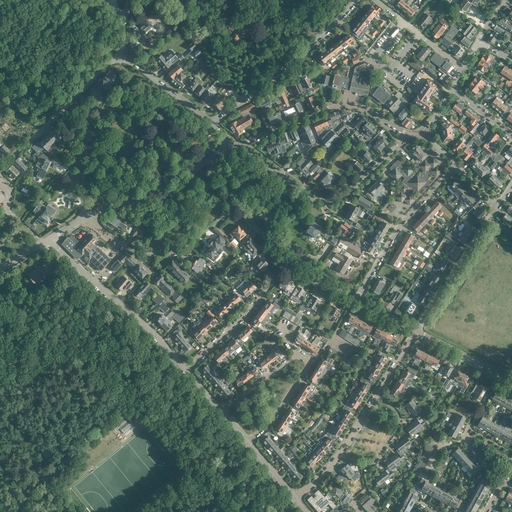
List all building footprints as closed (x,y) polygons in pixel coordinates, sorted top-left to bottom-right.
[(399,9),(400,10),(408,1),(407,0),(398,0),(396,2),(398,4),(396,6),(399,8),(399,9)] [(443,10),(444,9),(447,5),(441,0),(437,5),(443,10)] [(466,12),(472,4),(466,0),(463,0),(464,0),(462,2),(460,1),(457,5),(457,6),(459,7),(466,12)] [(408,1),(400,10),(402,12),(403,11),(406,13),(413,5),(408,1)] [(372,5),(367,12),(373,16),(374,17),(375,15),(377,12),(378,14),(381,10),(376,6),(375,8),(372,5)] [(413,5),(406,13),(410,17),(415,11),(416,13),(419,10),(417,8),(418,7),(415,5),(414,6),(413,5)] [(453,10),(447,5),(444,9),(450,14),(453,10)] [(367,12),(363,17),(369,21),(373,16),(367,12)] [(430,26),(435,20),(426,13),(418,23),(425,28),(427,24),(430,26)] [(359,21),(365,26),(368,28),(371,25),(370,24),(371,23),(369,21),(363,17),(359,21)] [(443,18),(431,33),(438,39),(450,24),(443,18)] [(503,21),(501,20),(498,24),(510,32),(511,29),(511,22),(505,18),(503,21)] [(149,23),(148,21),(138,30),(136,28),(134,26),(131,29),(133,31),(132,31),(142,42),(145,40),(143,37),(144,37),(142,35),(152,27),(151,25),(149,26),(148,24),(149,23)] [(359,21),(356,26),(361,31),(362,30),(365,26),(359,21)] [(470,26),(468,29),(475,35),(476,33),(475,33),(478,29),(468,21),(466,23),(470,26)] [(506,31),(497,25),(494,29),(503,35),(508,38),(511,34),(506,31)] [(366,33),(362,30),(361,31),(356,26),(352,30),(354,32),(352,34),(360,40),(366,33)] [(459,30),(454,27),(453,26),(445,35),(451,40),(459,30)] [(474,36),(475,35),(468,29),(465,32),(463,30),(460,28),(459,30),(471,39),(473,35),(474,36)] [(491,34),(503,42),(504,40),(498,36),(500,34),(494,30),(491,34)] [(235,32),(230,41),(236,44),(241,36),(235,32)] [(342,38),(349,46),(354,42),(355,41),(352,37),(350,38),(347,34),(342,38)] [(503,42),(491,34),(488,39),(494,43),(496,40),(502,45),(501,45),(506,49),(508,46),(505,44),(503,42)] [(448,48),(451,44),(454,41),(451,40),(445,35),(440,42),(448,48)] [(468,47),(472,42),(464,35),(460,39),(462,41),(461,42),(468,47)] [(338,42),(342,48),(344,50),(349,46),(342,38),(338,42)] [(465,50),(454,41),(451,44),(456,48),(453,52),(460,57),(465,50)] [(191,51),(196,47),(193,42),(187,47),(191,51)] [(342,48),(338,42),(333,46),(339,53),(339,54),(344,50),(342,48)] [(333,46),(328,49),(333,56),(336,53),(337,55),(339,53),(333,46)] [(422,61),(431,51),(425,46),(416,56),(422,61)] [(196,59),(203,53),(199,48),(192,54),(196,59)] [(333,56),(328,49),(324,53),(329,61),(330,61),(335,58),(333,56)] [(157,60),(165,70),(179,59),(180,61),(184,58),(180,53),(176,57),(171,51),(163,58),(161,56),(157,60)] [(429,59),(446,73),(452,66),(435,52),(429,59)] [(329,61),(324,53),(319,57),(320,58),(318,60),(322,65),(324,65),(329,61)] [(484,55),(480,61),(490,67),(494,61),(493,60),(495,57),(490,54),(488,57),(484,55)] [(483,74),(485,71),(487,72),(490,67),(480,61),(477,67),(479,68),(477,71),(483,74)] [(349,90),(356,92),(355,93),(358,94),(364,65),(364,63),(355,67),(354,68),(351,82),(349,90)] [(182,70),(180,68),(178,65),(175,68),(168,73),(169,74),(169,75),(170,77),(171,77),(173,79),(174,77),(182,70)] [(366,68),(364,65),(358,94),(367,96),(367,94),(372,73),(365,71),(366,68)] [(506,76),(510,70),(505,67),(501,72),(506,76)] [(110,84),(116,78),(109,70),(103,77),(110,84)] [(174,77),(173,79),(171,81),(176,86),(179,81),(180,81),(181,80),(181,81),(185,76),(180,72),(176,77),(177,77),(176,78),(174,77)] [(440,80),(445,84),(450,78),(444,73),(439,78),(441,79),(440,80)] [(313,88),(305,74),(301,77),(308,91),(313,88)] [(327,85),(330,76),(322,74),(319,83),(327,85)] [(332,86),(346,90),(349,79),(334,75),(332,86)] [(414,83),(419,87),(424,79),(419,76),(414,83)] [(475,78),(472,81),(481,88),(484,84),(486,85),(487,83),(486,82),(485,82),(477,76),(476,79),(475,78)] [(103,96),(105,94),(112,87),(109,85),(107,87),(110,84),(103,77),(99,81),(97,79),(89,88),(91,89),(88,92),(98,102),(101,98),(102,99),(103,97),(103,96)] [(194,80),(188,87),(192,91),(194,89),(196,91),(200,85),(203,82),(196,77),(194,80)] [(428,80),(419,92),(418,95),(413,101),(427,111),(429,110),(431,111),(433,108),(431,106),(432,105),(427,101),(429,98),(427,98),(431,93),(433,94),(435,91),(433,90),(436,86),(428,80)] [(179,81),(176,86),(181,90),(184,85),(180,81),(179,81)] [(481,88),(472,81),(470,84),(471,85),(469,87),(476,93),(473,96),(476,99),(480,94),(477,92),(481,88)] [(370,93),(383,103),(391,92),(384,87),(381,85),(378,83),(373,82),(370,93)] [(304,93),(307,91),(305,87),(302,89),(299,83),(298,84),(297,83),(291,86),(295,95),(301,92),(303,91),(304,93)] [(200,85),(196,91),(194,93),(199,96),(201,94),(203,96),(207,90),(209,88),(207,87),(205,89),(201,85),(200,85)] [(207,90),(203,96),(201,98),(206,102),(207,99),(210,101),(216,92),(210,87),(209,88),(207,90)] [(280,111),(287,107),(290,105),(282,89),(276,92),(281,103),(277,105),(277,104),(274,106),(277,112),(272,114),(276,123),(283,120),(281,117),(283,116),(280,111)] [(392,111),(401,102),(394,96),(392,98),(391,97),(388,99),(390,101),(386,105),(392,111)] [(262,111),(271,107),(267,97),(258,101),(262,111)] [(311,97),(308,98),(307,97),(304,98),(309,108),(315,106),(311,97)] [(495,108),(500,102),(497,100),(499,98),(497,97),(491,105),(495,108)] [(501,100),(500,102),(495,108),(499,111),(504,105),(501,103),(502,101),(501,100)] [(229,125),(235,137),(242,133),(241,130),(253,123),(248,115),(246,112),(252,109),(251,108),(259,105),(257,101),(250,104),(239,110),(242,115),(242,114),(244,118),(236,122),(236,121),(229,125)] [(218,113),(224,106),(219,102),(217,104),(214,102),(211,106),(218,113)] [(300,114),(303,112),(299,102),(294,104),(299,114),(300,113),(300,114)] [(404,109),(405,107),(406,106),(401,102),(392,111),(395,114),(396,115),(399,112),(403,108),(404,109)] [(466,108),(465,107),(459,102),(457,105),(456,104),(453,108),(452,110),(452,111),(454,113),(455,112),(457,110),(460,113),(460,114),(461,115),(458,120),(461,122),(463,120),(465,117),(466,116),(462,114),(464,112),(462,110),(462,109),(464,110),(466,108)] [(298,115),(293,104),(290,105),(287,107),(292,118),(298,115)] [(504,105),(499,111),(503,114),(509,106),(508,105),(507,107),(504,105)] [(283,116),(283,115),(286,121),(292,118),(287,107),(280,111),(283,116)] [(409,111),(405,107),(404,109),(403,108),(399,112),(400,113),(398,115),(402,119),(409,111)] [(407,115),(412,119),(416,115),(411,110),(407,115)] [(480,119),(473,113),(469,110),(466,113),(464,112),(462,114),(466,116),(465,117),(467,119),(469,116),(470,117),(473,120),(472,122),(475,124),(476,122),(477,123),(480,119)] [(342,112),(340,112),(339,114),(341,119),(348,120),(348,117),(351,117),(351,113),(342,111),(342,112)] [(340,112),(339,112),(335,113),(335,112),(333,113),(333,114),(329,115),(331,121),(332,120),(333,123),(335,122),(337,128),(342,123),(340,119),(341,119),(339,114),(340,112)] [(276,123),(272,114),(266,117),(270,126),(276,123)] [(352,127),(356,131),(366,120),(360,115),(352,123),(354,125),(352,127)] [(321,118),(319,119),(319,118),(316,120),(312,122),(319,139),(320,139),(329,132),(328,130),(327,126),(328,126),(324,117),(323,117),(320,118),(321,118)] [(408,120),(406,118),(402,124),(407,128),(408,128),(409,129),(411,126),(410,125),(412,123),(409,121),(410,120),(408,119),(408,120)] [(490,128),(483,121),(472,133),(476,136),(479,133),(480,132),(484,135),(490,128)] [(343,122),(342,123),(337,128),(337,129),(334,133),(338,136),(347,126),(343,122)] [(361,133),(363,135),(372,126),(368,122),(361,128),(364,131),(361,133)] [(446,123),(442,123),(444,133),(452,132),(457,131),(457,129),(454,129),(454,128),(452,129),(451,124),(447,125),(446,123)] [(300,129),(299,130),(301,134),(300,134),(303,139),(304,141),(301,143),(304,151),(315,141),(308,126),(307,126),(305,127),(302,128),(300,129)] [(376,131),(372,126),(363,135),(368,141),(371,138),(370,137),(376,131)] [(50,133),(49,134),(49,135),(48,134),(47,135),(54,142),(60,135),(53,128),(49,132),(50,133)] [(341,139),(349,131),(345,128),(338,136),(341,139)] [(289,132),(294,141),(299,139),(294,129),(289,132)] [(332,129),(328,130),(329,132),(320,139),(317,142),(322,147),(324,145),(324,144),(327,147),(338,136),(334,133),(333,131),(336,130),(336,129),(332,129)] [(494,143),(499,136),(494,131),(488,138),(489,139),(487,143),(490,145),(493,142),(494,143)] [(452,132),(444,133),(445,142),(449,142),(449,140),(453,139),(452,132)] [(289,141),(289,140),(287,135),(287,133),(286,133),(281,134),(283,138),(277,140),(277,141),(278,140),(280,146),(285,144),(285,142),(289,141)] [(373,138),(374,138),(383,148),(388,143),(382,137),(381,137),(380,135),(380,134),(379,133),(373,138)] [(40,143),(41,144),(45,148),(43,149),(45,151),(46,149),(49,152),(52,148),(50,145),(54,142),(47,135),(45,136),(46,137),(40,143)] [(383,148),(374,138),(369,143),(378,152),(383,148)] [(456,151),(458,153),(465,143),(459,139),(452,148),(456,151)] [(266,144),(268,152),(278,149),(280,154),(282,153),(280,146),(278,140),(277,141),(266,144)] [(0,149),(6,155),(9,152),(0,142),(0,149)] [(319,149),(322,147),(317,142),(313,146),(318,150),(319,149)] [(38,143),(35,145),(32,148),(38,154),(43,149),(45,148),(41,144),(40,145),(38,143)] [(414,157),(420,164),(427,156),(424,153),(424,152),(415,144),(409,151),(415,156),(414,157)] [(473,152),(468,149),(470,146),(467,144),(462,151),(464,152),(462,155),(464,156),(463,157),(467,160),(473,152)] [(487,144),(482,150),(488,155),(493,149),(487,144)] [(328,158),(337,149),(334,146),(332,147),(331,147),(328,150),(328,151),(323,156),(327,160),(328,158)] [(371,159),(372,159),(369,156),(371,155),(366,150),(360,155),(363,158),(361,159),(363,162),(365,160),(367,163),(368,162),(369,162),(370,161),(371,160),(371,159)] [(51,162),(52,159),(42,154),(39,157),(45,160),(44,162),(42,162),(41,164),(38,162),(36,166),(39,167),(37,171),(39,172),(37,176),(43,180),(47,171),(46,171),(51,162)] [(502,156),(499,154),(494,160),(497,162),(502,156)] [(302,168),(310,160),(307,157),(305,160),(302,158),(296,164),(299,166),(296,169),(299,172),(303,169),(302,168)] [(406,165),(400,158),(395,163),(395,162),(392,165),(389,168),(392,171),(389,174),(396,181),(401,176),(408,183),(406,186),(403,183),(398,189),(400,191),(395,197),(401,203),(404,200),(409,205),(415,199),(410,195),(416,189),(417,191),(419,190),(420,191),(421,190),(420,188),(422,185),(426,188),(431,182),(426,178),(432,172),(436,177),(441,171),(436,166),(438,163),(433,157),(427,163),(424,160),(419,166),(423,170),(418,176),(417,174),(411,180),(408,176),(414,170),(407,163),(406,165)] [(472,167),(474,169),(480,163),(475,158),(470,164),(472,166),(472,167)] [(13,164),(13,165),(20,172),(22,173),(27,168),(18,159),(13,164)] [(303,169),(299,172),(302,175),(309,169),(314,164),(310,160),(302,168),(303,169)] [(358,172),(362,167),(356,161),(356,162),(354,161),(353,161),(351,162),(351,164),(352,165),(352,166),(358,172)] [(309,169),(302,175),(305,178),(311,172),(313,174),(319,167),(316,163),(310,169),(309,169)] [(476,170),(479,173),(484,167),(480,163),(474,169),(476,171),(476,170)] [(505,171),(509,175),(511,171),(511,169),(506,164),(505,166),(503,168),(505,171)] [(13,178),(20,172),(13,165),(6,172),(13,178)] [(484,167),(479,173),(478,173),(480,175),(481,175),(483,177),(488,171),(484,167)] [(315,180),(323,172),(319,168),(311,177),(315,180)] [(327,188),(334,179),(327,173),(320,181),(327,188)] [(492,185),(499,178),(496,176),(495,177),(491,174),(488,177),(489,179),(487,181),(492,185)] [(499,178),(492,185),(496,190),(503,183),(499,178)] [(377,181),(373,185),(384,196),(385,195),(382,191),(384,188),(383,187),(379,183),(377,181)] [(450,186),(455,191),(460,186),(455,181),(453,183),(451,181),(448,183),(451,186),(450,186)] [(368,190),(373,195),(375,197),(378,195),(382,198),(384,196),(373,185),(368,190)] [(457,198),(459,196),(465,191),(460,186),(455,191),(453,193),(457,198)] [(462,203),(464,201),(469,196),(465,191),(459,196),(462,199),(460,200),(462,203)] [(360,196),(357,200),(356,202),(370,210),(373,204),(360,196)] [(474,201),(469,196),(464,201),(469,206),(474,201)] [(436,201),(432,206),(437,211),(441,206),(436,201)] [(40,203),(36,207),(42,211),(46,207),(40,203)] [(479,219),(486,212),(481,208),(476,203),(473,207),(477,212),(474,215),(479,219)] [(348,210),(356,215),(358,211),(361,213),(362,210),(352,204),(348,210)] [(437,211),(432,206),(428,210),(433,215),(437,211)] [(42,211),(36,207),(33,212),(39,216),(42,211)] [(42,211),(44,213),(52,219),(53,218),(53,217),(55,214),(55,213),(56,212),(50,208),(49,209),(46,207),(42,211)] [(455,216),(448,209),(446,207),(444,208),(447,211),(450,215),(452,218),(451,219),(444,213),(442,215),(450,222),(453,219),(452,218),(455,216)] [(356,215),(348,210),(345,216),(355,222),(357,220),(354,219),(356,215)] [(428,210),(424,214),(429,219),(433,215),(428,210)] [(52,219),(44,213),(42,211),(39,216),(39,217),(42,219),(41,221),(46,225),(48,223),(51,220),(52,219)] [(118,225),(120,222),(120,221),(121,220),(117,217),(119,215),(115,212),(107,224),(115,229),(117,225),(118,225)] [(420,218),(425,223),(429,219),(424,214),(420,218)] [(511,222),(511,218),(506,214),(502,219),(509,224),(511,222)] [(416,222),(421,227),(423,229),(425,228),(423,226),(425,223),(420,218),(416,222)] [(118,225),(118,226),(120,226),(118,229),(123,232),(127,226),(125,225),(126,223),(122,220),(121,222),(120,222),(118,225)] [(464,226),(461,231),(469,237),(473,231),(469,228),(472,225),(466,220),(465,220),(462,225),(464,226)] [(338,241),(332,236),(332,235),(331,234),(331,233),(328,231),(328,232),(323,228),(323,229),(322,228),(313,221),(313,222),(306,232),(310,235),(308,237),(309,238),(311,240),(313,240),(314,238),(318,234),(319,234),(320,234),(320,233),(325,236),(324,237),(328,240),(327,242),(334,246),(338,241)] [(439,228),(434,223),(431,221),(430,222),(437,230),(439,228)] [(343,225),(342,224),(338,229),(341,231),(340,233),(345,237),(346,235),(347,236),(352,230),(353,231),(354,231),(358,234),(360,231),(356,228),(355,227),(354,227),(350,225),(350,226),(345,222),(343,225)] [(379,228),(386,231),(389,226),(383,222),(379,228)] [(421,227),(416,222),(412,227),(417,232),(421,227)] [(133,233),(135,234),(137,232),(141,235),(146,230),(138,224),(134,229),(135,230),(133,233)] [(239,240),(246,234),(238,226),(231,232),(232,232),(230,234),(232,237),(234,235),(239,240)] [(374,232),(382,237),(386,231),(379,228),(378,230),(376,229),(374,232)] [(469,237),(461,231),(459,230),(455,236),(459,238),(459,239),(465,243),(469,237)] [(371,238),(373,239),(379,242),(382,237),(374,232),(371,238)] [(407,233),(404,238),(410,241),(413,243),(414,241),(412,239),(414,236),(407,233)] [(62,244),(74,256),(75,255),(78,258),(81,256),(88,263),(90,261),(100,271),(108,263),(94,250),(96,247),(92,243),(96,238),(92,234),(79,248),(67,237),(64,240),(65,241),(62,244)] [(219,237),(218,239),(214,243),(213,241),(210,245),(211,246),(205,253),(211,258),(225,242),(219,237)] [(242,245),(247,250),(255,243),(250,238),(246,242),(244,240),(240,244),(241,246),(242,245)] [(336,253),(333,257),(332,260),(338,264),(335,269),(343,274),(352,260),(344,256),(347,250),(360,258),(364,252),(360,249),(354,246),(341,238),(337,245),(346,250),(342,256),(336,253)] [(404,238),(401,243),(408,246),(410,241),(404,238)] [(379,242),(373,239),(370,244),(376,248),(379,242)] [(284,241),(281,245),(291,252),(294,248),(284,241)] [(376,248),(370,244),(365,241),(364,244),(368,246),(366,250),(373,254),(376,248)] [(259,248),(255,243),(247,250),(251,255),(250,256),(252,258),(257,254),(255,252),(259,248)] [(401,243),(398,248),(405,251),(408,246),(401,243)] [(455,258),(461,249),(452,243),(451,246),(452,247),(448,253),(455,258)] [(405,251),(398,248),(395,253),(402,256),(405,251)] [(125,264),(130,258),(129,256),(125,252),(119,259),(123,262),(125,264)] [(395,253),(393,258),(399,261),(402,256),(395,253)] [(199,257),(195,262),(201,268),(205,263),(199,257)] [(125,264),(130,269),(136,263),(130,258),(125,264)] [(399,261),(393,258),(390,263),(396,267),(399,261)] [(123,264),(118,259),(118,260),(117,261),(116,260),(114,263),(113,262),(112,264),(113,264),(110,267),(111,267),(110,268),(113,271),(114,270),(116,272),(123,264)] [(265,266),(267,264),(262,259),(258,263),(257,261),(255,264),(253,262),(248,266),(252,269),(256,265),(263,272),(267,268),(265,266)] [(441,261),(440,263),(439,263),(447,269),(451,264),(444,259),(443,262),(441,261)] [(189,276),(184,272),(180,268),(181,267),(173,260),(167,267),(173,272),(175,274),(174,275),(182,283),(189,276)] [(203,269),(201,268),(195,262),(191,267),(194,270),(192,272),(191,273),(199,280),(202,276),(197,272),(199,270),(201,271),(203,269)] [(444,274),(447,269),(439,263),(440,263),(439,262),(438,263),(436,263),(432,269),(438,273),(440,271),(444,274)] [(136,263),(130,269),(142,279),(144,277),(145,279),(148,275),(146,274),(147,273),(146,272),(136,263)] [(34,284),(43,278),(40,272),(37,268),(31,272),(28,274),(34,284)] [(431,272),(428,277),(437,284),(441,279),(437,276),(438,273),(432,269),(431,269),(429,271),(431,272)] [(172,293),(175,289),(164,278),(160,274),(153,282),(157,286),(157,285),(169,296),(171,294),(172,295),(173,294),(172,293)] [(124,288),(127,290),(132,284),(123,277),(116,286),(122,291),(124,288)] [(244,285),(251,292),(253,289),(254,290),(256,288),(247,277),(242,282),(244,285)] [(437,284),(428,277),(424,283),(425,285),(424,286),(427,289),(429,285),(434,289),(437,284)] [(384,283),(386,280),(381,278),(380,280),(378,279),(371,290),(378,294),(385,283),(384,283)] [(284,290),(288,282),(283,279),(278,287),(284,290)] [(143,295),(151,287),(145,282),(134,294),(138,298),(142,293),(143,295)] [(288,282),(284,290),(290,294),(294,286),(288,282)] [(244,285),(242,287),(241,285),(236,289),(241,296),(243,293),(246,296),(251,292),(244,285)] [(417,293),(427,300),(430,294),(427,292),(428,290),(422,286),(417,293)] [(298,298),(303,289),(300,287),(298,290),(296,288),(292,294),(298,298)] [(239,298),(241,296),(236,289),(228,296),(231,298),(236,304),(238,301),(240,300),(240,299),(239,298)] [(398,301),(402,295),(397,291),(397,292),(393,289),(391,293),(392,293),(388,300),(393,303),(396,300),(398,301)] [(180,291),(173,298),(177,303),(184,296),(180,291)] [(427,300),(417,293),(416,293),(412,300),(420,306),(421,303),(423,305),(427,300)] [(152,299),(160,306),(163,303),(165,301),(158,294),(152,299)] [(227,298),(224,301),(226,303),(231,308),(233,306),(234,306),(235,305),(235,304),(236,304),(231,298),(228,296),(227,294),(225,296),(227,298)] [(308,295),(302,305),(300,308),(303,311),(304,308),(313,313),(321,300),(313,295),(311,297),(308,295)] [(411,314),(416,306),(411,303),(412,301),(405,296),(402,300),(409,305),(405,311),(411,314)] [(219,305),(226,312),(231,308),(226,303),(224,301),(223,300),(219,305)] [(267,301),(263,306),(272,312),(275,307),(278,309),(280,307),(274,302),(272,305),(267,301)] [(163,303),(160,306),(159,308),(164,313),(169,309),(163,303)] [(226,312),(219,305),(218,304),(216,306),(217,307),(213,311),(221,320),(224,318),(222,316),(226,312)] [(272,312),(263,306),(262,305),(261,307),(262,308),(259,311),(265,316),(267,317),(268,318),(270,315),(270,314),(271,312),(272,312)] [(336,317),(340,310),(333,306),(329,313),(330,313),(328,316),(334,319),(336,317)] [(173,318),(179,323),(185,316),(179,310),(172,317),(171,316),(161,326),(166,331),(172,325),(169,322),(173,318)] [(212,316),(214,315),(209,310),(207,311),(209,313),(207,314),(208,316),(205,319),(212,326),(217,321),(212,316)] [(161,326),(171,316),(173,313),(171,311),(165,318),(162,315),(156,321),(161,326)] [(259,311),(255,316),(261,321),(265,316),(259,311)] [(202,325),(207,330),(210,327),(211,328),(212,326),(205,319),(200,313),(198,315),(205,322),(202,325)] [(351,327),(356,318),(356,317),(350,313),(348,317),(349,318),(347,322),(351,323),(349,326),(351,327)] [(261,321),(255,316),(254,316),(253,318),(254,318),(251,322),(257,326),(259,323),(264,327),(266,325),(261,321)] [(357,329),(361,321),(356,318),(351,327),(354,328),(357,329)] [(200,327),(198,329),(202,335),(207,330),(202,325),(198,320),(196,322),(200,327)] [(361,321),(357,329),(360,331),(362,332),(367,324),(361,321)] [(370,337),(370,336),(373,330),(371,329),(372,326),(367,324),(362,332),(364,333),(364,334),(370,337)] [(202,335),(198,329),(193,325),(191,326),(194,329),(189,334),(197,342),(200,340),(198,339),(201,336),(201,337),(203,335),(202,335)] [(247,326),(242,330),(249,338),(252,335),(255,339),(259,335),(252,328),(250,330),(247,326)] [(375,327),(373,330),(370,336),(373,337),(372,337),(375,339),(378,340),(382,331),(377,329),(377,328),(375,327)] [(178,344),(185,339),(179,332),(181,331),(178,328),(173,332),(175,335),(173,338),(176,342),(175,344),(177,346),(178,344)] [(300,345),(309,331),(306,329),(305,331),(305,332),(303,335),(298,332),(295,337),(297,339),(295,342),(300,345)] [(249,338),(242,330),(237,335),(239,337),(237,339),(238,341),(243,345),(245,343),(244,343),(249,338)] [(309,331),(300,345),(302,346),(305,348),(309,342),(306,340),(310,335),(309,335),(310,334),(309,333),(310,332),(309,331)] [(387,334),(382,331),(378,340),(380,341),(381,339),(384,340),(387,334)] [(388,346),(393,337),(387,334),(384,340),(387,342),(385,345),(386,345),(388,346)] [(308,350),(310,352),(319,338),(316,336),(311,344),(309,342),(305,348),(308,350)] [(388,346),(387,349),(385,351),(388,352),(390,347),(394,348),(398,340),(393,337),(388,346)] [(317,352),(319,354),(322,349),(320,347),(319,348),(316,347),(321,339),(319,338),(310,352),(312,353),(312,352),(315,354),(317,352)] [(185,339),(178,344),(182,348),(180,350),(183,352),(190,346),(185,339)] [(243,345),(238,341),(237,339),(234,341),(233,339),(228,344),(234,351),(235,351),(239,347),(240,347),(243,345)] [(228,344),(223,348),(230,355),(233,353),(234,351),(228,344)] [(228,357),(230,355),(223,348),(218,353),(223,358),(226,355),(228,357)] [(275,351),(273,349),(271,350),(272,350),(277,357),(282,354),(278,348),(275,351)] [(418,361),(422,352),(417,349),(414,355),(417,357),(415,359),(416,360),(418,361)] [(271,354),(268,356),(272,361),(277,357),(272,350),(270,352),(271,354)] [(374,359),(383,365),(385,362),(386,363),(388,360),(386,359),(383,357),(385,355),(379,351),(374,359)] [(422,359),(424,361),(428,355),(422,352),(418,361),(420,362),(422,359)] [(223,358),(218,353),(213,357),(216,360),(215,361),(216,362),(217,361),(218,362),(223,358)] [(267,365),(272,361),(268,356),(267,353),(264,356),(262,357),(267,365)] [(428,366),(433,358),(428,355),(424,361),(427,362),(426,365),(428,366)] [(326,368),(327,367),(328,368),(329,368),(333,360),(327,356),(325,361),(322,359),(319,363),(326,368)] [(256,360),(254,362),(258,366),(260,365),(263,368),(267,365),(262,357),(259,359),(261,361),(259,363),(256,360)] [(383,365),(374,359),(372,358),(370,360),(375,363),(373,367),(379,370),(383,365)] [(428,366),(431,367),(437,370),(440,365),(437,363),(438,360),(433,358),(428,366)] [(348,359),(345,364),(350,367),(353,362),(348,359)] [(252,364),(247,367),(248,368),(253,375),(258,372),(255,368),(258,366),(254,362),(252,364)] [(325,370),(326,368),(319,363),(315,369),(324,374),(326,371),(325,370)] [(368,371),(376,376),(378,372),(379,373),(380,371),(379,371),(379,370),(373,367),(368,364),(367,365),(370,367),(368,371)] [(448,377),(453,368),(452,367),(452,366),(450,365),(449,366),(447,364),(445,368),(444,368),(442,366),(438,374),(441,376),(442,374),(448,377)] [(205,379),(206,377),(212,372),(207,365),(201,370),(204,375),(202,377),(205,379)] [(247,372),(244,374),(248,379),(253,375),(248,368),(246,370),(247,372)] [(312,373),(320,378),(321,376),(322,377),(324,374),(315,369),(312,373)] [(413,374),(414,372),(412,370),(411,372),(410,374),(404,370),(400,375),(406,379),(408,376),(412,378),(414,375),(413,374)] [(212,372),(206,377),(210,381),(208,383),(210,385),(212,384),(218,379),(217,377),(218,375),(214,371),(213,372),(212,372)] [(238,371),(235,372),(243,383),(248,379),(244,374),(241,376),(238,371)] [(362,378),(372,385),(374,382),(373,381),(375,378),(376,376),(368,371),(364,376),(363,376),(362,378)] [(238,386),(243,383),(235,372),(233,374),(235,376),(235,377),(234,377),(232,377),(232,378),(231,378),(231,380),(230,380),(234,385),(236,383),(238,386)] [(454,383),(457,385),(463,374),(462,374),(462,373),(461,373),(460,373),(458,372),(453,379),(454,380),(452,380),(450,379),(449,380),(447,384),(449,385),(450,384),(453,383),(454,382),(454,383)] [(320,378),(312,373),(309,379),(312,381),(311,383),(316,387),(320,381),(318,380),(320,378)] [(457,385),(462,387),(463,386),(466,387),(469,383),(466,381),(468,377),(466,376),(465,375),(464,375),(463,375),(463,374),(457,385)] [(400,375),(397,381),(406,387),(408,383),(410,385),(412,383),(406,379),(400,375)] [(369,389),(372,385),(362,378),(360,381),(357,387),(366,392),(368,389),(369,389)] [(214,390),(216,392),(224,385),(218,379),(212,384),(216,388),(214,390)] [(397,381),(393,386),(402,392),(403,391),(404,392),(405,391),(405,390),(404,389),(407,390),(408,388),(406,387),(397,381)] [(308,392),(310,394),(313,396),(314,394),(312,392),(316,387),(311,383),(309,386),(305,384),(304,386),(302,386),(301,388),(302,389),(308,392)] [(479,401),(486,389),(480,386),(476,384),(472,392),(471,394),(474,396),(474,397),(479,401)] [(229,392),(224,385),(216,392),(220,396),(218,398),(222,401),(227,397),(228,398),(233,394),(230,391),(229,392)] [(351,391),(362,398),(366,392),(357,387),(355,385),(353,387),(351,391)] [(405,394),(402,392),(393,386),(390,392),(390,393),(390,394),(390,395),(391,395),(392,395),(393,394),(396,396),(398,392),(403,396),(405,394)] [(308,392),(302,389),(299,394),(305,397),(308,392)] [(359,403),(362,398),(351,391),(350,393),(352,394),(349,397),(359,403)] [(498,403),(503,394),(497,391),(492,400),(498,403)] [(296,399),(304,404),(305,402),(303,400),(305,397),(299,394),(296,399)] [(503,394),(498,403),(503,406),(508,397),(503,394)] [(405,405),(410,411),(416,406),(409,396),(406,399),(409,402),(405,405)] [(344,405),(351,410),(353,407),(355,409),(359,403),(349,397),(344,405)] [(511,399),(508,397),(503,406),(509,409),(511,402),(511,399)] [(295,405),(293,407),(300,412),(303,407),(302,406),(304,404),(296,399),(294,398),(293,400),(294,401),(293,404),(295,405)] [(350,412),(351,410),(344,405),(343,408),(340,414),(349,420),(352,414),(350,412)] [(422,413),(416,406),(410,411),(414,416),(417,413),(419,415),(422,413)] [(459,406),(456,410),(464,414),(466,410),(459,406)] [(299,412),(293,408),(292,410),(289,409),(286,414),(294,419),(295,417),(299,412)] [(335,419),(345,425),(349,420),(340,414),(337,412),(336,415),(337,415),(335,419)] [(113,427),(116,431),(120,428),(123,432),(132,424),(123,413),(107,425),(111,429),(113,427)] [(286,414),(283,419),(288,423),(289,420),(292,422),(292,421),(293,422),(295,420),(294,419),(286,414)] [(458,414),(455,419),(463,423),(465,418),(458,414)] [(480,426),(484,428),(488,420),(483,416),(480,422),(478,421),(476,425),(476,426),(479,428),(480,428),(480,426)] [(417,420),(411,424),(417,433),(421,430),(420,427),(424,424),(426,426),(429,423),(424,417),(421,419),(422,421),(419,423),(417,420)] [(336,427),(342,431),(345,425),(335,419),(334,418),(332,420),(335,422),(333,425),(336,427)] [(279,424),(287,429),(289,427),(286,425),(288,423),(283,419),(279,424)] [(463,423),(455,419),(453,424),(460,428),(463,423)] [(484,428),(489,431),(494,423),(488,420),(484,428)] [(489,431),(495,434),(499,426),(494,423),(489,431)] [(278,431),(277,434),(276,434),(281,437),(284,431),(285,432),(287,429),(279,424),(276,429),(278,431)] [(417,433),(411,424),(406,428),(410,435),(413,433),(415,435),(417,433)] [(453,424),(450,429),(457,433),(460,428),(453,424)] [(505,429),(499,426),(495,434),(494,436),(496,437),(497,435),(500,437),(505,429)] [(502,440),(503,439),(506,440),(510,432),(511,429),(506,426),(505,429),(500,437),(499,439),(502,440)] [(338,436),(342,431),(336,427),(332,432),(329,430),(327,433),(334,437),(336,435),(338,436)] [(457,433),(450,429),(447,434),(455,438),(457,433)] [(334,437),(327,433),(326,434),(325,434),(320,439),(324,442),(329,447),(332,444),(332,445),(335,442),(335,441),(337,439),(334,437)] [(266,450),(268,448),(274,443),(268,436),(262,442),(266,446),(264,448),(266,450)] [(406,437),(401,441),(405,448),(413,442),(411,439),(410,439),(409,437),(407,438),(406,437)] [(317,445),(325,452),(328,449),(329,449),(330,448),(329,447),(324,442),(320,439),(319,438),(317,440),(320,442),(317,445)] [(432,439),(429,445),(435,448),(438,442),(432,439)] [(405,448),(401,441),(395,445),(400,452),(405,448)] [(272,457),(274,455),(280,450),(274,443),(268,448),(271,453),(270,455),(272,457)] [(313,450),(321,457),(323,454),(324,455),(326,453),(325,452),(317,445),(315,443),(313,445),(315,447),(313,450)] [(321,457),(320,457),(321,457),(313,450),(310,448),(309,450),(311,451),(308,454),(316,461),(319,458),(320,459),(321,457)] [(456,458),(462,452),(458,448),(452,454),(456,458)] [(277,463),(279,462),(285,456),(280,450),(274,455),(277,459),(275,461),(277,463)] [(456,458),(459,462),(465,457),(462,452),(456,458)] [(306,456),(304,459),(305,460),(303,463),(307,467),(310,465),(312,467),(316,461),(308,454),(306,453),(304,455),(306,456)] [(396,454),(390,458),(395,464),(400,460),(402,463),(404,461),(400,456),(398,457),(396,454)] [(283,470),(285,468),(291,463),(285,456),(279,462),(283,466),(281,468),(283,470)] [(463,466),(469,461),(465,457),(459,462),(463,466)] [(395,465),(395,464),(390,458),(384,462),(389,469),(391,468),(393,470),(397,467),(395,465)] [(469,461),(463,466),(467,470),(473,465),(469,461)] [(289,477),(291,475),(297,470),(291,463),(285,468),(289,473),(287,475),(289,477)] [(349,479),(355,473),(347,464),(338,472),(340,474),(341,473),(346,478),(347,476),(349,479)] [(473,465),(467,470),(471,474),(477,469),(473,465)] [(302,477),(297,470),(291,475),(294,479),(292,481),(295,483),(302,477)] [(385,471),(379,475),(384,481),(392,476),(389,473),(387,474),(385,471)] [(381,483),(384,481),(379,475),(374,479),(376,482),(374,484),(376,487),(378,486),(381,489),(379,490),(382,495),(387,491),(381,483)] [(482,478),(479,484),(487,489),(490,483),(482,478)] [(426,492),(430,484),(421,479),(417,485),(421,488),(420,489),(426,492)] [(437,499),(443,488),(440,487),(440,485),(441,483),(439,482),(436,487),(431,496),(437,499)] [(430,484),(426,492),(431,496),(436,487),(430,484)] [(487,489),(479,484),(476,490),(484,494),(487,489)] [(336,486),(327,494),(326,494),(327,495),(330,498),(335,494),(341,500),(340,501),(341,504),(348,503),(352,497),(349,493),(345,497),(342,493),(344,492),(341,488),(339,490),(336,486)] [(409,491),(406,497),(414,501),(417,496),(413,494),(415,490),(407,486),(406,489),(409,491)] [(437,499),(442,501),(447,493),(444,492),(446,489),(443,488),(437,499)] [(324,497),(318,490),(314,494),(316,496),(313,498),(311,496),(307,499),(308,501),(314,508),(315,509),(317,511),(318,511),(328,504),(333,509),(336,506),(330,498),(327,495),(324,497)] [(476,490),(473,495),(481,500),(484,494),(476,490)] [(448,504),(452,496),(447,493),(442,501),(443,502),(442,503),(444,504),(444,503),(448,504)] [(366,511),(374,511),(369,506),(376,500),(371,494),(368,496),(367,495),(360,501),(362,502),(360,504),(366,511)] [(481,500),(473,495),(470,500),(478,505),(481,500)] [(452,496),(448,504),(453,508),(458,499),(452,496)] [(414,501),(406,497),(403,502),(411,507),(414,501)] [(470,500),(467,506),(475,511),(478,505),(470,500)] [(403,502),(400,508),(407,511),(408,511),(411,507),(403,502)] [(333,509),(329,511),(344,511),(344,510),(345,509),(349,508),(348,503),(341,504),(342,509),(338,510),(336,506),(333,509)]
